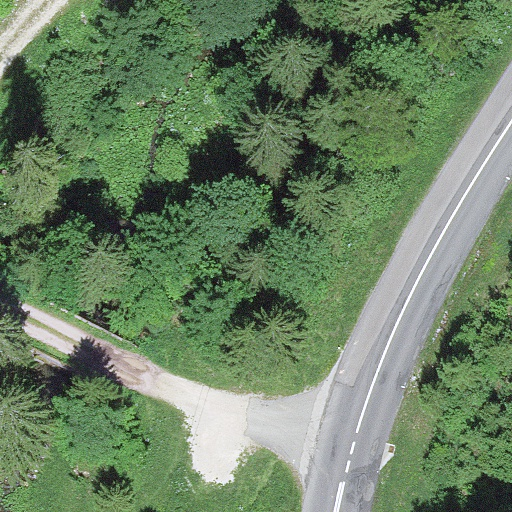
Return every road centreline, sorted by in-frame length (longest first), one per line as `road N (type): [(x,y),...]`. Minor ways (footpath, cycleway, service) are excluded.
road 1 (secondary): [(338,511),(345,460),(402,295),(511,118)]
road 2 (track): [(0,306),(345,460)]
